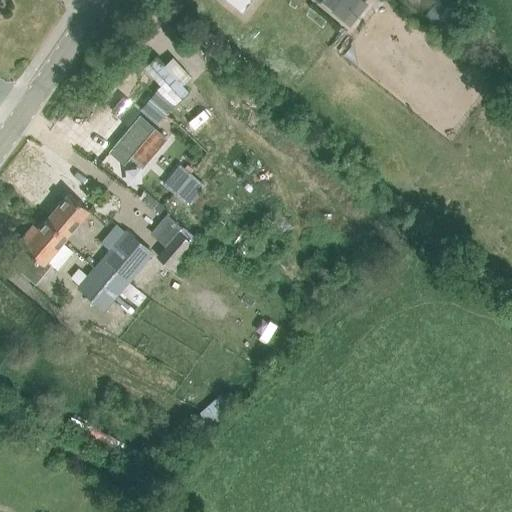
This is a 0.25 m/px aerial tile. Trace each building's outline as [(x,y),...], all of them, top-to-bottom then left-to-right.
[(318,0),(319,1),(320,0),(321,0),(332,9),(331,10),(350,25),(368,3),(364,0),(318,0)] [(436,0),(424,17),(445,33),(458,15),(439,0),(436,0)] [(157,53),(143,64),(174,104),(188,93),(157,53)] [(141,107),(156,119),(171,100),(156,88),(141,107)] [(140,116),(110,151),(124,163),(129,156),(142,167),(166,138),(140,116)] [(195,189),(207,176),(178,150),(166,163),(195,189)] [(69,193),(39,229),(48,237),(51,234),(61,243),(62,241),(63,242),(90,211),(69,193)] [(161,222),(152,234),(166,244),(156,255),(170,268),(192,244),(178,231),(176,234),(161,222)] [(74,251),(63,242),(62,241),(61,243),(51,234),(48,237),(39,229),(34,225),(18,243),(23,248),(10,262),(35,284),(52,265),(58,270),(74,251)] [(126,233),(103,260),(128,281),(152,254),(126,233)] [(103,260),(79,287),(105,309),(121,290),(139,305),(146,296),(128,281),(103,260)]
